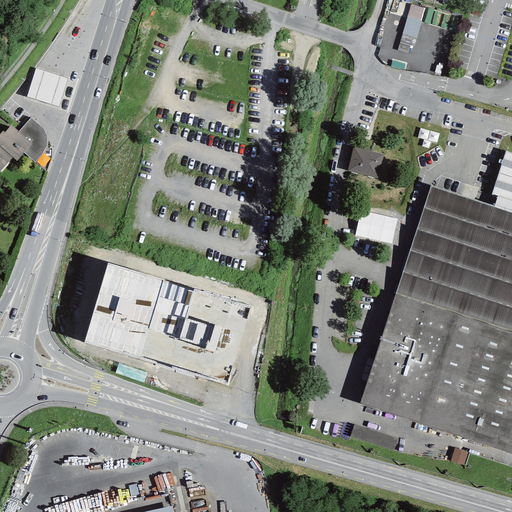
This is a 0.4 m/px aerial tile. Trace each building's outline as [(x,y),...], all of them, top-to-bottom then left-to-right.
[(411,64),(422,4),(411,2),(408,15),(386,11),(383,27),(387,28),(381,59),(411,64)] [(68,78),(36,68),(27,96),(59,106),(68,78)] [(30,118),(18,132),(32,144),(24,153),(35,163),(46,148),(47,137),(43,129),(30,118)] [(32,144),(18,132),(10,125),(4,132),(2,130),(0,132),(0,172),(13,158),(17,161),(24,153),(32,144)] [(439,139),(440,129),(421,126),(419,136),(439,139)] [(255,169),(121,129),(103,188),(198,217),(187,254),(225,266),(255,169)] [(384,155),(353,147),(347,171),(377,179),(384,155)] [(511,152),(506,150),(491,195),(498,197),(494,207),(511,212),(511,152)] [(511,212),(494,207),(431,186),(360,404),(511,453),(511,212)] [(392,244),(397,219),(360,211),(355,236),(392,244)] [(164,280),(107,263),(84,342),(227,384),(250,305),(194,289),(189,306),(159,297),(164,280)] [(194,289),(164,280),(159,297),(189,306),(194,289)] [(395,446),(398,434),(354,423),(351,435),(395,446)] [(452,457),(464,461),(468,448),(457,444),(452,457)]
